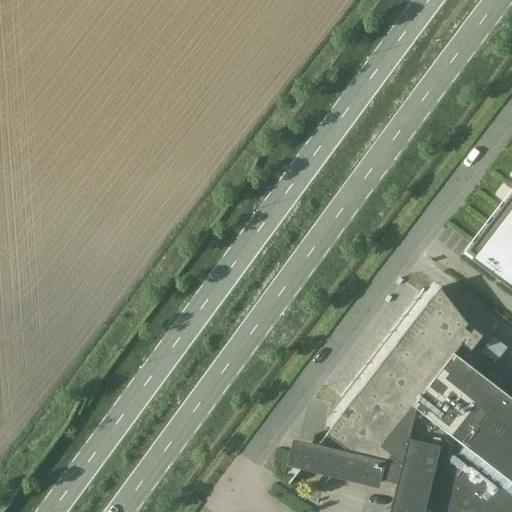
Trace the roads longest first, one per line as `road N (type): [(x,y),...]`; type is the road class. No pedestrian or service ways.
road 1 (primary): [(120,511),(500,0)]
road 2 (primary): [(429,0),(52,511)]
road 3 (unclassified): [(227,484),(511,108)]
